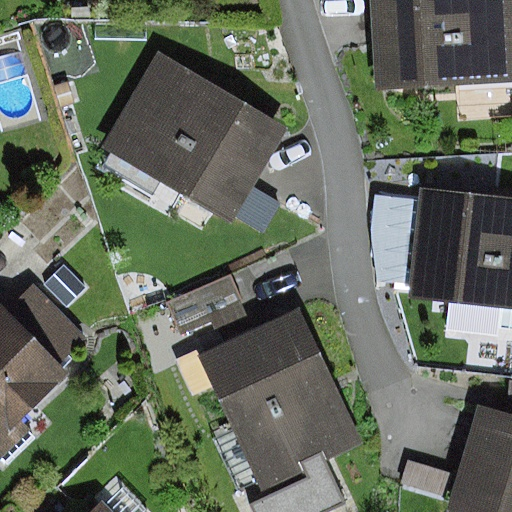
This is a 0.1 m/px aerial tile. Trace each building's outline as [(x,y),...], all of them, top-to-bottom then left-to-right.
[(511,0),(374,0),(378,93),(511,87),(511,0)] [(290,134),(165,57),(110,147),(234,224),(237,219),(264,235),(282,205),(256,189),(290,134)] [(511,202),(428,193),(417,297),(501,306),(498,330),(511,331),(511,202)] [(232,276),(167,303),(179,333),(245,305),(232,276)] [(35,287),(10,310),(60,363),(85,339),(35,287)] [(8,307),(0,313),(0,461),(33,431),(24,422),(73,377),(60,363),(10,310),(8,307)] [(360,441),(299,313),(202,359),(264,489),(306,469),(310,478),(250,507),(252,511),(325,511),(345,503),(323,458),(360,441)] [(511,511),(511,417),(483,409),(453,508),(465,511),(511,511)] [(408,461),(401,484),(445,498),(452,475),(408,461)]
